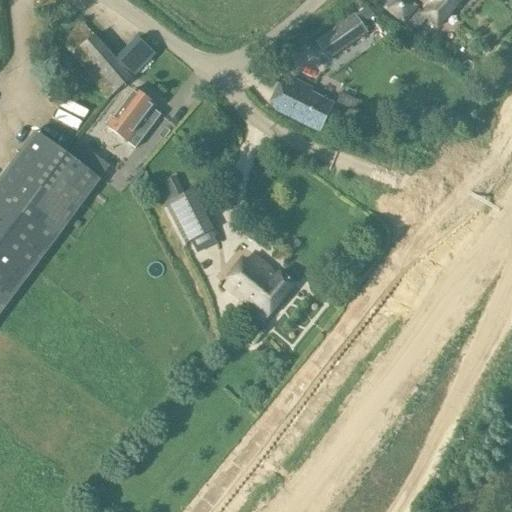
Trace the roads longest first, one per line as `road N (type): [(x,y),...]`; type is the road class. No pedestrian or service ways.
road 1 (tertiary): [(298,511),(511,231)]
road 2 (unclassified): [(511,216),(361,162),(223,78)]
road 3 (unclassified): [(105,0),(223,78)]
